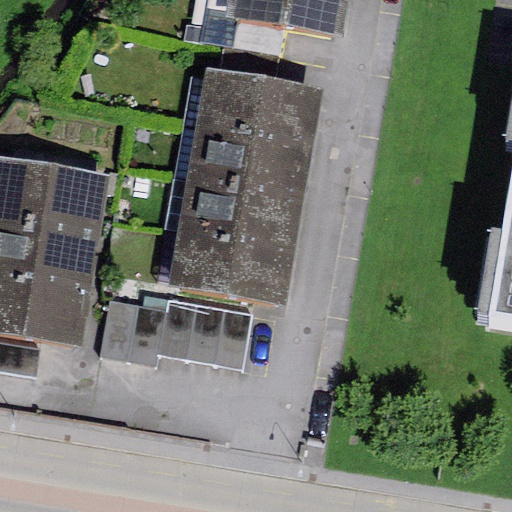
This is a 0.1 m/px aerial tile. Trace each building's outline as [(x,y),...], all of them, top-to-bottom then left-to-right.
[(341,0),(228,0),(224,26),(335,44),(341,0)] [(196,78),(162,289),(284,309),(318,98),(196,78)] [(80,188),(0,178),(0,345),(58,353),(80,188)] [(511,207),(490,333),(511,336),(511,207)] [(262,318),(121,289),(109,347),(250,375),(262,318)]
